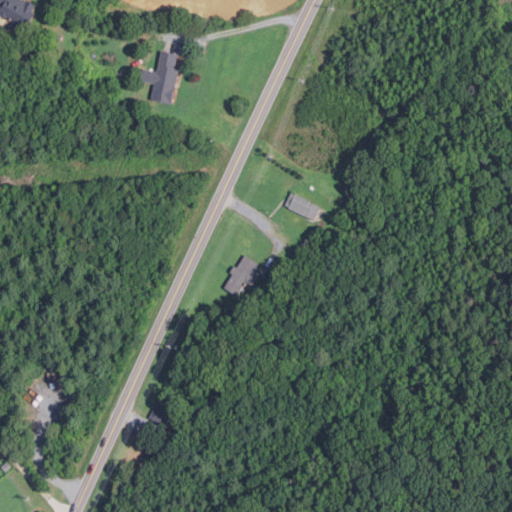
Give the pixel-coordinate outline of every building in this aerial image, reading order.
[(39,6),(27,0),(0,0),(0,17),(26,31),(39,6)] [(153,99),(174,102),(183,53),(163,50),(159,71),(144,68),(142,80),(156,82),(153,99)] [(316,219),(322,204),(292,192),(286,207),(316,219)] [(224,285),(238,295),(248,281),(254,285),(266,267),(246,254),(224,285)] [(150,416),(172,430),(179,418),(172,413),(178,403),(163,394),(150,416)]
